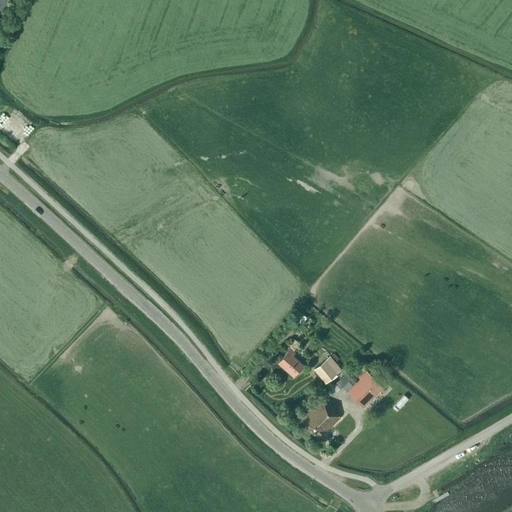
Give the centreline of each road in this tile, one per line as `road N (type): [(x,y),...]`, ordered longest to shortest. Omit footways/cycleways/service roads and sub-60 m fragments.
road 1 (tertiary): [(367,507),(287,455),(163,323),(0,176)]
road 2 (tertiary): [(367,507),(511,418)]
